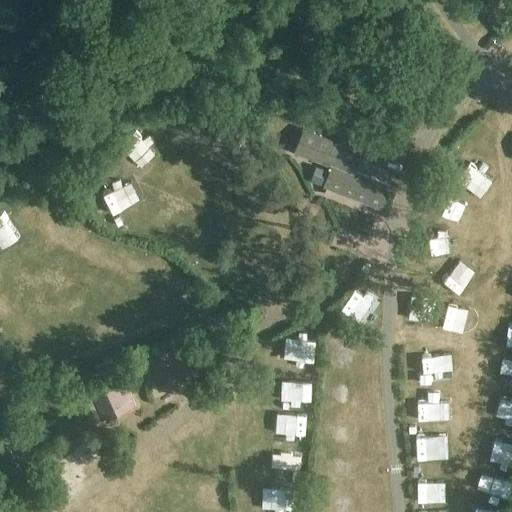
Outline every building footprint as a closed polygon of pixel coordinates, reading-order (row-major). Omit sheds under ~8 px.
[(176,141),(190,142),(191,122),(177,121),(176,141)] [(330,165),(322,185),(382,208),(392,184),(356,170),(363,150),(304,127),(294,152),(330,165)] [(220,134),(211,155),(228,162),(237,140),(220,134)] [(463,181),(483,194),(494,177),(474,164),(463,181)] [(263,202),(283,195),(279,184),(259,191),(263,202)] [(139,209),(130,231),(146,238),(156,217),(139,209)] [(81,247),(99,256),(108,237),(90,228),(81,247)] [(112,265),(133,269),(137,249),(117,245),(112,265)] [(145,283),(163,289),(172,261),(154,255),(145,283)] [(469,293),(482,273),(471,266),(458,286),(469,293)] [(178,347),(142,364),(154,387),(189,370),(178,347)] [(358,373),(356,350),(335,352),(337,375),(358,373)] [(440,357),(441,380),(458,379),(458,356),(440,357)] [(441,383),(439,360),(427,361),(429,384),(441,383)] [(122,376),(85,393),(96,416),(132,400),(122,376)] [(332,411),(353,410),(352,381),(341,381),(342,394),(331,394),(332,411)] [(317,402),(316,383),(294,384),(295,403),(317,402)] [(429,423),(446,422),(445,405),(428,406),(429,423)] [(282,440),(311,439),(310,417),(281,419),(282,440)] [(20,427),(0,438),(0,467),(32,450),(20,427)] [(353,449),(354,430),(335,429),(334,448),(353,449)] [(429,460),(442,460),(443,442),(429,442),(429,460)] [(358,478),(358,461),(332,460),(332,477),(358,478)] [(232,511),(231,487),(201,489),(202,511),(214,511),(232,511)]
